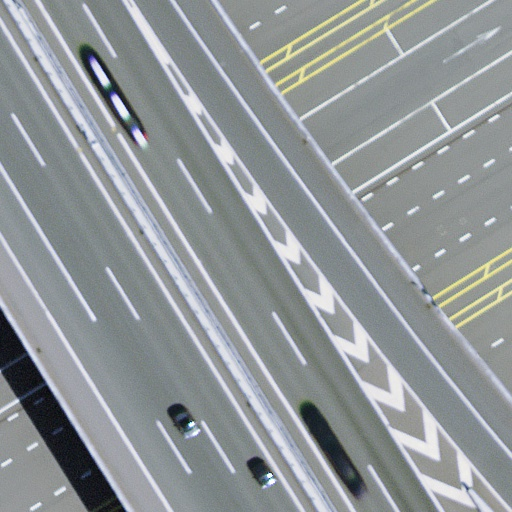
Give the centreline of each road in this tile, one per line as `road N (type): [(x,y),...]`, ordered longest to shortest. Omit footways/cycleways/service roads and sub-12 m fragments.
road 1 (motorway): [(511,480),(127,0)]
road 2 (motorway): [(400,511),(83,0)]
road 3 (motorway): [(0,112),(243,511)]
